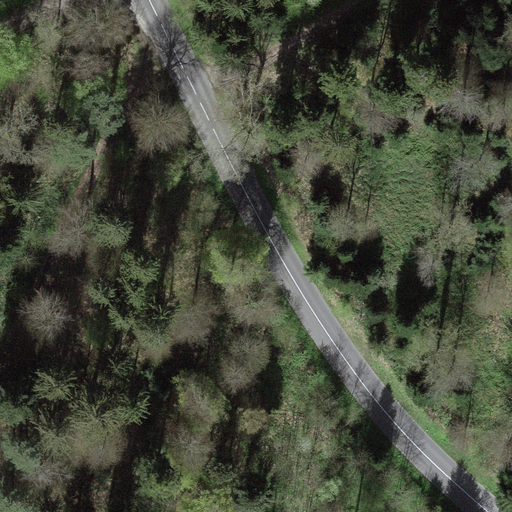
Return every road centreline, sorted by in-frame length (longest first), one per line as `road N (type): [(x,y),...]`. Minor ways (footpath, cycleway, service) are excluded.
road 1 (tertiary): [(149,0),(290,272),(338,345),(427,459),(487,511)]
road 2 (track): [(161,24),(0,369)]
road 3 (track): [(194,91),(334,0)]
